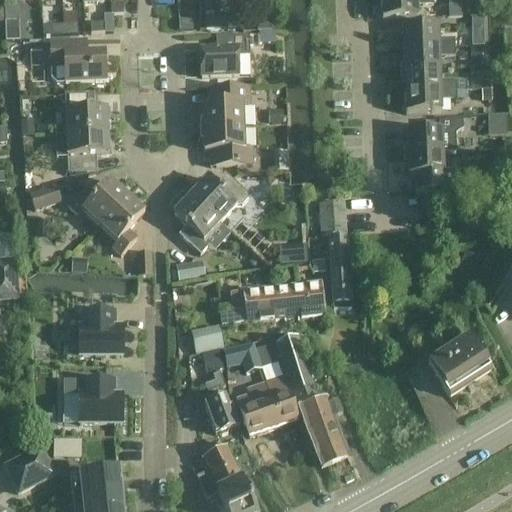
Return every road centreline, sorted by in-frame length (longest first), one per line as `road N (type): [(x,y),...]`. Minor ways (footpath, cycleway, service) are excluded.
road 1 (residential): [(144,32),(129,55),(132,164),(156,185),(177,157),(174,53)]
road 2 (residential): [(345,0),(378,193)]
road 3 (tertiary): [(350,511),(511,421)]
